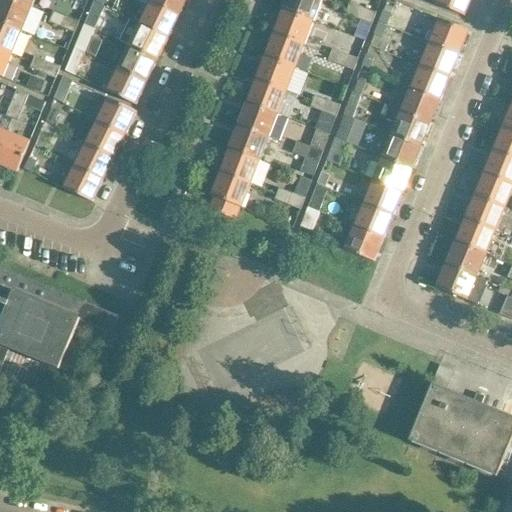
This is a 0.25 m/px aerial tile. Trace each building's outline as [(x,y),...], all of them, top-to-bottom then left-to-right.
[(0,0),(0,23),(23,33),(32,10),(8,0),(0,0)] [(8,0),(32,10),(35,0),(8,0)] [(179,16),(187,0),(150,0),(150,2),(179,16)] [(314,23),(323,0),(287,0),(283,11),(314,23)] [(465,17),(471,0),(435,0),(434,4),(465,17)] [(168,39),(179,16),(150,2),(139,24),(168,39)] [(359,20),(364,8),(350,3),(346,15),(359,20)] [(372,25),(377,13),(364,8),(359,20),(372,25)] [(63,29),(68,17),(54,11),(49,23),(63,29)] [(306,46),(314,23),(283,11),(275,34),(306,46)] [(388,26),(392,14),(384,11),(380,23),(388,26)] [(75,34),(80,22),(68,17),(63,29),(75,34)] [(459,55),(469,32),(438,19),(429,43),(459,55)] [(0,50),(13,56),(23,33),(0,23),(0,50)] [(383,38),(387,27),(379,23),(375,35),(383,38)] [(158,61),(168,39),(139,24),(128,47),(158,61)] [(93,38),(82,33),(75,49),(85,54),(86,53),(87,53),(93,38)] [(297,70),(306,46),(275,34),(266,58),(297,70)] [(450,78),(459,55),(429,43),(420,66),(450,78)] [(147,84),(158,61),(128,47),(117,69),(147,84)] [(76,76),(85,54),(75,49),(66,72),(76,76)] [(0,77),(3,79),(13,56),(0,50),(0,77)] [(342,66),(346,54),(333,50),(329,61),(342,66)] [(355,71),(359,59),(346,54),(342,66),(355,71)] [(367,56),(362,67),(371,71),(375,59),(367,56)] [(44,74),(49,62),(35,57),(31,68),(44,74)] [(288,93),(297,70),(266,58),(257,81),(288,93)] [(56,79),(61,67),(49,62),(44,74),(56,79)] [(440,101),(450,78),(420,66),(411,88),(410,89),(440,101)] [(136,106),(147,84),(117,69),(106,92),(136,106)] [(64,104),(74,81),(64,77),(55,100),(64,104)] [(359,80),(354,92),(354,93),(362,97),(367,83),(359,80)] [(279,116),(288,93),(257,81),(248,104),(279,116)] [(431,124),(440,101),(410,89),(411,88),(400,84),(391,107),(390,108),(431,124)] [(13,118),(23,93),(17,90),(7,116),(13,118)] [(353,120),(362,97),(354,93),(354,92),(353,92),(344,116),(353,120)] [(0,166),(19,174),(31,145),(15,138),(21,122),(19,121),(29,95),(23,93),(13,118),(6,134),(0,148),(0,166)] [(324,113),(329,101),(315,96),(311,108),(324,113)] [(138,114),(107,98),(96,121),(126,137),(138,114)] [(38,99),(33,109),(42,112),(46,102),(38,99)] [(337,118),(342,106),(329,101),(324,113),(337,118)] [(270,139),(279,116),(248,104),(239,128),(270,139)] [(422,148),(431,124),(390,108),(391,107),(386,105),(381,117),(397,123),(392,135),(422,148)] [(51,108),(45,124),(54,128),(60,113),(51,108)] [(345,142),(353,120),(344,116),(335,139),(344,143),(345,142)] [(126,137),(96,121),(86,144),(115,159),(126,137)] [(54,139),(58,129),(54,128),(45,124),(36,147),(48,151),(53,139),(54,139)] [(511,157),(511,130),(504,127),(495,150),(511,157)] [(262,163),(270,139),(239,128),(231,151),(262,163)] [(324,152),(330,135),(317,130),(310,147),(311,147),(311,148),(324,152)] [(412,171),(422,148),(392,135),(383,159),(412,171)] [(339,167),(348,144),(348,143),(345,142),(344,143),(335,139),(327,162),(339,167)] [(307,159),(311,148),(311,147),(310,147),(298,142),(293,154),(306,159),(307,159)] [(104,181),(115,159),(86,144),(75,167),(104,181)] [(314,177),(324,152),(311,148),(307,159),(306,159),(301,172),(314,177)] [(511,184),(511,157),(495,150),(485,173),(511,184)] [(253,186),(262,163),(231,151),(222,174),(253,186)] [(40,160),(31,157),(25,169),(34,174),(40,160)] [(403,194),(412,171),(383,159),(373,182),(403,194)] [(104,181),(75,167),(73,172),(64,190),(92,204),(104,181)] [(330,176),(322,173),(317,185),(325,188),(330,176)] [(507,209),(511,196),(511,184),(485,173),(476,196),(507,209)] [(244,210),(253,186),(222,174),(213,198),(215,199),(210,212),(236,222),(241,209),(244,210)] [(310,189),(313,181),(299,176),(296,183),(310,189)] [(393,217),(403,194),(373,182),(364,205),(393,217)] [(329,190),(325,188),(317,185),(309,208),(320,212),(329,190)] [(289,206),(294,194),(280,188),(275,200),(289,206)] [(301,210),(306,198),(294,194),(289,206),(301,210)] [(497,232),(507,209),(476,196),(466,219),(497,232)] [(384,240),(393,217),(364,205),(355,228),(384,240)] [(307,209),(300,226),(302,226),(308,229),(313,231),(320,214),(315,212),(308,210),(307,209)] [(488,255),(497,232),(466,219),(457,242),(488,255)] [(374,263),(384,240),(355,228),(345,252),(374,263)] [(478,278),(488,255),(457,242),(447,265),(478,278)] [(447,265),(437,289),(468,302),(478,306),(488,282),(478,278),(447,265)] [(0,267),(0,376),(11,350),(61,371),(81,322),(113,335),(121,318),(0,267)] [(511,299),(511,298),(511,285),(503,281),(499,293),(509,297),(508,298),(511,299)] [(511,319),(511,298),(511,299),(508,298),(501,316),(511,319)] [(476,403),(449,392),(456,373),(442,367),(410,443),(498,480),(511,446),(511,417),(485,406),(488,398),(479,394),(476,403)]
